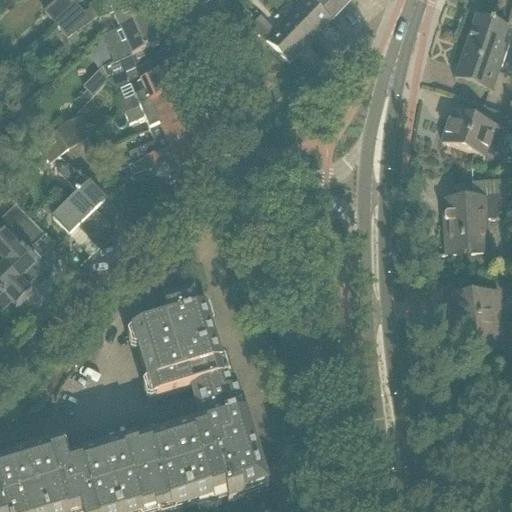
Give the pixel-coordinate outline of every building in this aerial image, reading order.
[(53,24),(73,5),(68,0),(59,0),(44,14),(53,24)] [(107,4),(94,10),(99,22),(112,16),(119,31),(146,19),(137,0),(113,0),(107,3),(107,4)] [(305,0),(306,1),(328,20),(347,0),(305,0)] [(273,35),(259,20),(250,29),(288,66),(330,22),(328,20),(306,1),(273,35)] [(73,5),(53,24),(58,30),(61,34),(82,15),(73,5)] [(507,29),(494,25),(475,18),(454,83),(490,95),(501,63),(496,61),(507,29)] [(100,71),(82,90),(83,91),(92,100),(108,83),(125,76),(132,73),(136,71),(131,59),(140,55),(158,47),(146,19),(119,31),(106,37),(102,40),(112,65),(100,71)] [(145,96),(120,106),(125,117),(178,93),(168,71),(156,76),(151,65),(136,71),(132,73),(125,76),(130,88),(140,84),(145,96)] [(188,116),(178,93),(125,117),(129,127),(144,120),(149,133),(188,116)] [(154,143),(128,155),(130,161),(133,167),(144,162),(159,155),(169,151),(198,138),(188,116),(149,133),(154,143)] [(494,130),(470,122),(451,116),(441,146),(484,160),(494,130)] [(65,126),(78,147),(87,141),(78,121),(65,126)] [(65,126),(54,135),(68,153),(78,147),(65,126)] [(39,134),(28,142),(34,150),(44,142),(39,134)] [(54,135),(34,151),(46,164),(56,156),(59,159),(68,153),(54,135)] [(198,138),(169,151),(178,173),(207,161),(198,138)] [(159,155),(144,162),(147,170),(149,173),(164,166),(159,155)] [(133,167),(130,167),(134,176),(147,170),(144,162),(133,167)] [(112,164),(101,169),(105,178),(120,172),(117,166),(116,163),(112,164)] [(77,197),(52,221),(69,239),(77,231),(98,252),(115,235),(95,214),(104,205),(67,167),(57,177),(77,197)] [(509,183),(498,183),(499,200),(510,199),(509,183)] [(442,220),(442,221),(442,222),(443,223),(444,224),(444,225),(445,225),(445,228),(444,228),(445,234),(446,234),(446,238),(445,238),(445,253),(447,253),(447,257),(446,257),(446,258),(482,257),(482,255),(481,255),(480,223),(493,223),(499,216),(499,200),(453,202),(453,203),(454,203),(455,215),(447,215),(446,215),(445,216),(444,216),(444,217),(443,217),(443,218),(442,218),(442,219),(442,220)] [(0,314),(10,304),(15,309),(14,309),(16,310),(31,296),(30,294),(30,295),(24,289),(44,269),(47,272),(48,270),(40,262),(29,250),(29,249),(24,244),(37,232),(15,208),(0,222),(15,238),(10,243),(3,236),(4,235),(2,234),(0,236),(0,262),(3,266),(0,269),(0,314)] [(497,296),(467,298),(447,299),(449,323),(453,323),(454,354),(493,352),(492,321),(498,321),(497,296)] [(0,466),(0,511),(178,511),(225,498),(227,505),(263,494),(249,447),(253,446),(240,401),(235,402),(228,378),(224,379),(204,310),(195,313),(190,299),(162,307),(166,322),(134,331),(155,402),(193,390),(204,428),(136,448),(135,445),(66,466),(61,448),(0,466)] [(68,357),(79,368),(91,356),(79,345),(68,357)] [(313,479),(323,476),(320,466),(310,469),(313,479)]
